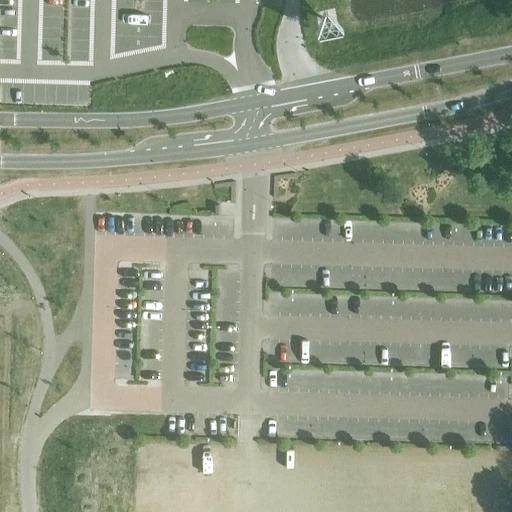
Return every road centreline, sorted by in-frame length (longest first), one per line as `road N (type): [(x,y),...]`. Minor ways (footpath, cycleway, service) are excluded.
road 1 (tertiary): [(0,162),(80,162),(251,143),(511,90)]
road 2 (tertiary): [(511,54),(124,120),(0,120)]
